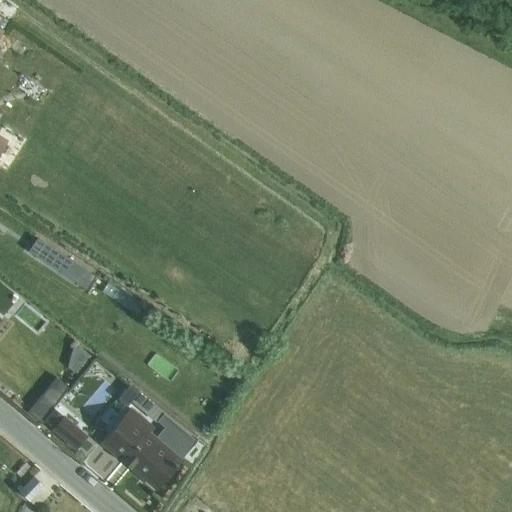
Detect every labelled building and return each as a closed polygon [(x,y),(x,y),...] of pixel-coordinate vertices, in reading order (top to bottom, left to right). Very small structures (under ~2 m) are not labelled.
[(0,153),(8,141),(0,136),(0,153)] [(37,237),(28,251),(87,289),(96,275),(37,237)] [(73,347),(67,366),(76,373),(91,355),(79,345),(76,348),(73,347)] [(128,454),(123,460),(156,488),(161,482),(197,440),(131,384),(119,399),(126,405),(132,399),(163,425),(156,434),(150,430),(154,426),(131,406),(106,435),(128,454)] [(53,428),(64,416),(54,408),(43,420),(53,428)] [(64,416),(53,428),(76,448),(86,436),(64,416)] [(128,454),(106,435),(100,443),(122,461),(123,460),(128,454)] [(34,476),(19,491),(29,501),(44,486),(34,476)]
